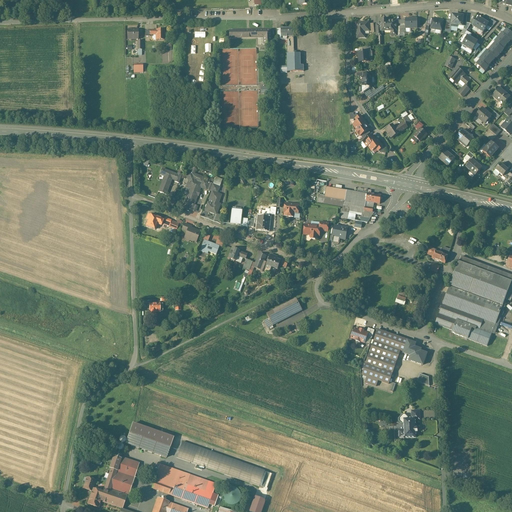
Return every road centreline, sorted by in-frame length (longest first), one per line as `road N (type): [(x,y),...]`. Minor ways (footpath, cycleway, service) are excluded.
road 1 (unclassified): [(63,503),(84,403),(134,357),(129,195)]
road 2 (residential): [(0,23),(318,15)]
road 3 (secondary): [(128,142),(406,185)]
road 4 (residential): [(129,195),(325,270)]
road 5 (unclassified): [(434,340),(444,511)]
road 6 (residential): [(406,185),(511,58)]
road 7 (residential): [(346,13),(348,87),(396,159)]
road 8 (residential): [(325,270),(315,287),(326,304),(434,340)]
road 9 (secondary): [(0,133),(128,142)]
road 10 (residential): [(394,8),(464,5),(511,21)]
